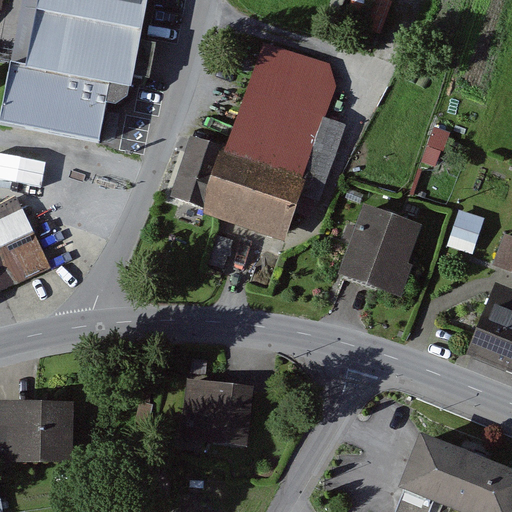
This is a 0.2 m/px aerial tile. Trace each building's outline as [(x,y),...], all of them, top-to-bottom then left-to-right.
[(150,0),(43,0),(30,69),(12,67),(0,125),(101,145),(113,86),(133,91),(150,0)] [(336,88),(258,61),(227,150),(195,139),(172,202),(222,220),(282,241),(336,88)] [(417,225),(363,205),(337,274),(392,294),(417,225)] [(484,218),(459,210),(447,245),(472,253),(484,218)] [(511,236),(505,234),(494,265),(511,271),(511,236)] [(0,301),(41,282),(21,239),(0,248),(0,301)] [(511,292),(500,288),(473,359),(511,374),(511,292)] [(251,384),(188,382),(186,439),(249,441),(251,384)] [(74,457),(73,402),(3,403),(4,458),(74,457)] [(511,511),(511,470),(428,437),(397,511),(428,511),(433,501),(462,511),(511,511)] [(173,469),(150,468),(149,498),(172,499),(173,469)]
